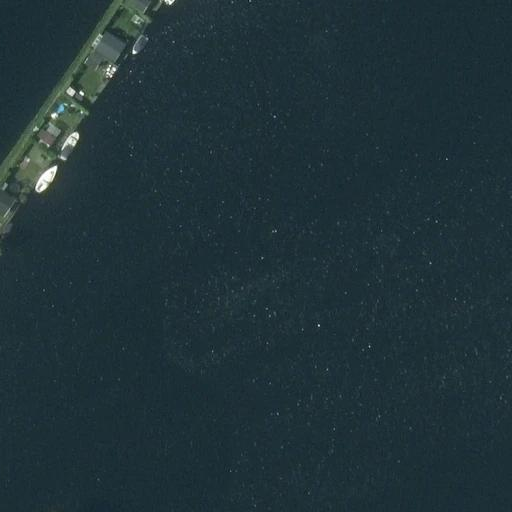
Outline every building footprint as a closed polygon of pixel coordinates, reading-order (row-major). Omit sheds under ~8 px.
[(148,0),(126,0),(126,1),(144,13),(151,2),(148,0)] [(107,31),(94,49),(106,57),(118,39),(107,31)] [(93,50),(85,63),(95,70),(104,57),(93,50)] [(45,131),(39,139),(49,147),(55,139),(45,131)] [(0,189),(0,212),(11,197),(0,189)]
